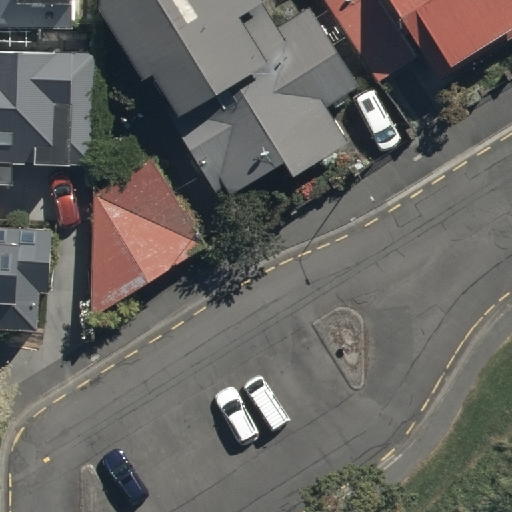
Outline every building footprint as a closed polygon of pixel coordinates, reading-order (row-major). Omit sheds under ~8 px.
[(0,0),(0,21),(79,22),(79,0),(0,0)] [(215,175),(226,169),(238,188),(294,150),(303,166),(356,132),(336,100),(365,82),(317,5),(286,25),(269,0),(109,0),(110,7),(150,68),(159,60),(179,92),(167,99),(215,175)] [(390,0),(337,0),(389,80),(427,55),(390,0)] [(511,0),(408,0),(451,69),(511,31),(511,0)] [(1,47),(1,69),(0,68),(0,178),(11,178),(12,163),(100,164),(102,56),(81,56),(81,48),(1,47)] [(99,318),(213,247),(159,160),(99,197),(99,318)] [(62,217),(0,215),(0,325),(48,327),(49,284),(60,285),(62,217)]
